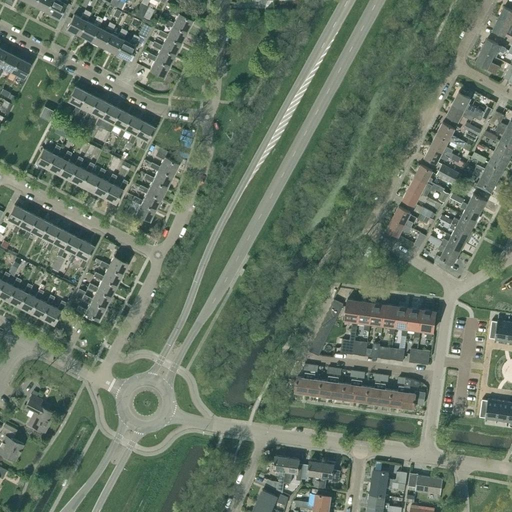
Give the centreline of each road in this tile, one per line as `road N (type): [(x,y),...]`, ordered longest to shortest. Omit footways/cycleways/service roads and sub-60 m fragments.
road 1 (primary): [(163,388),(379,0)]
road 2 (primary): [(348,0),(216,231),(149,380)]
road 3 (residential): [(454,290),(369,232),(454,66)]
road 4 (residential): [(205,116),(150,106),(0,29)]
road 5 (residential): [(159,254),(0,176)]
road 6 (unclassified): [(159,254),(206,140),(205,116)]
road 7 (unclassified): [(99,379),(159,254)]
road 8 (residential): [(437,377),(310,357)]
